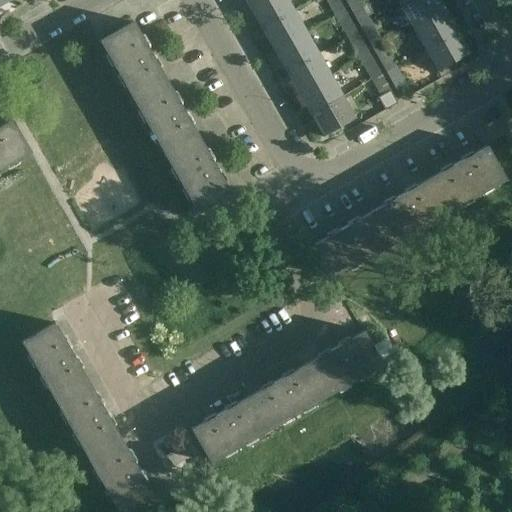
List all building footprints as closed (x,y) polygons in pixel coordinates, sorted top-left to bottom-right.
[(287,0),(264,0),(250,8),(263,29),(294,11),(287,0)] [(338,0),(332,0),(328,3),(335,16),(344,11),(338,0)] [(413,0),(401,7),(413,28),(445,10),(438,0),(413,0)] [(359,2),(350,7),(355,17),(357,21),(366,15),(359,2)] [(413,28),(425,50),(456,32),(445,10),(413,28)] [(263,29),(275,50),(306,32),(294,11),(263,29)] [(344,11),(335,16),(343,29),(352,24),(344,11)] [(166,79),(133,21),(99,41),(132,98),(166,79)] [(287,72),(319,54),(306,32),(275,50),(287,72)] [(376,32),(366,37),(374,51),(383,45),(376,32)] [(469,54),(456,32),(425,50),(438,72),(469,54)] [(361,41),(352,46),(360,59),(369,54),(361,41)] [(383,45),(374,51),(381,64),(390,59),(383,45)] [(299,93),(303,91),(331,75),(319,54),(287,72),(299,93)] [(369,54),(360,59),(367,72),(376,67),(369,54)] [(299,93),(311,115),(343,97),(331,75),(303,91),(299,93)] [(400,75),(391,80),(398,94),(407,88),(400,75)] [(382,77),(373,83),(381,96),(390,91),(382,77)] [(132,98),(165,156),(199,136),(166,79),(132,98)] [(380,96),(378,97),(385,111),(398,104),(390,90),(390,91),(380,96)] [(356,118),(343,97),(311,115),(324,137),(356,118)] [(12,119),(0,125),(0,171),(32,154),(12,119)] [(165,156),(198,213),(232,194),(199,136),(165,156)] [(447,212),(505,180),(486,146),(428,178),(447,212)] [(389,245),(447,212),(428,178),(370,211),(389,245)] [(370,211),(312,244),(332,278),(389,245),(370,211)] [(87,381),(54,323),(21,342),(53,400),(87,381)] [(324,397),(381,365),(362,331),(305,364),(324,397)] [(267,430),(324,397),(305,364),(247,397),(267,430)] [(120,438),(87,381),(53,400),(86,457),(120,438)] [(247,397),(190,429),(209,463),(267,430),(247,397)] [(86,457),(117,511),(124,511),(152,496),(120,438),(86,457)]
